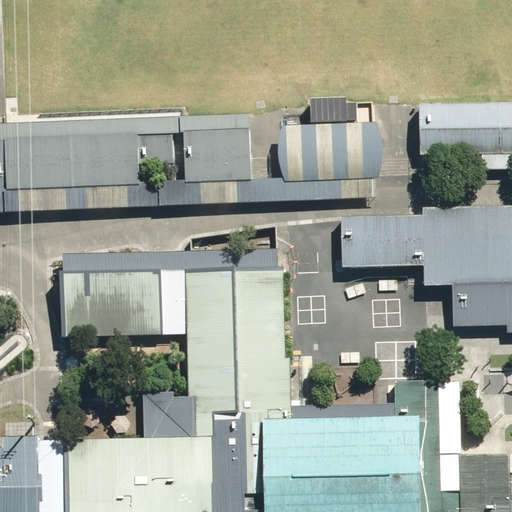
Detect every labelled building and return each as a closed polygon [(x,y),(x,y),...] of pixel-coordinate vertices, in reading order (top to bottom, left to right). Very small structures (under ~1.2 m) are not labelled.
[(483,155),(483,170),(511,169),(511,103),(422,104),(422,155),(483,155)] [(378,123),(284,127),(286,182),(380,178),(378,123)] [(251,131),(185,133),(187,182),(253,180),(251,131)] [(174,134),(6,139),(8,190),(140,186),(139,166),(175,164),(174,134)] [(455,287),(456,330),(501,328),(500,310),(511,310),(511,328),(511,327),(511,206),(425,209),(425,217),(343,218),(345,269),(426,267),(427,287),(455,287)] [(198,438),(71,441),(70,511),(422,511),(420,418),(292,420),(290,334),(284,333),(284,268),(186,271),(190,398),(197,398),(198,438)] [(163,273),(62,275),(63,338),(163,336),(163,273)] [(0,511),(39,511),(39,438),(0,438),(0,511)] [(509,511),(509,456),(461,457),(461,511),(509,511)]
